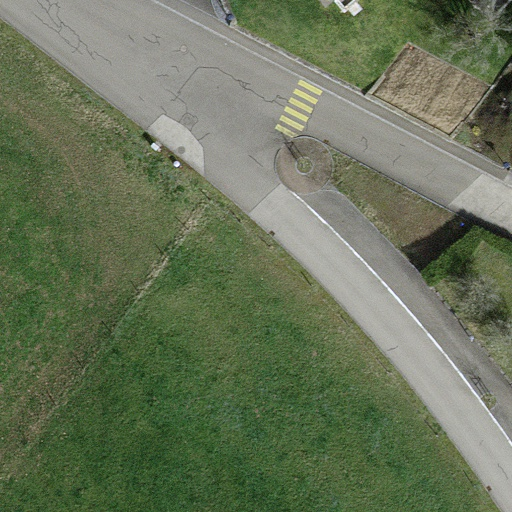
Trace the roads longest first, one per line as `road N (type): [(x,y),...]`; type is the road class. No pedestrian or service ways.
road 1 (residential): [(175,53),(218,146),(400,340),(511,489)]
road 2 (residential): [(511,218),(175,53)]
